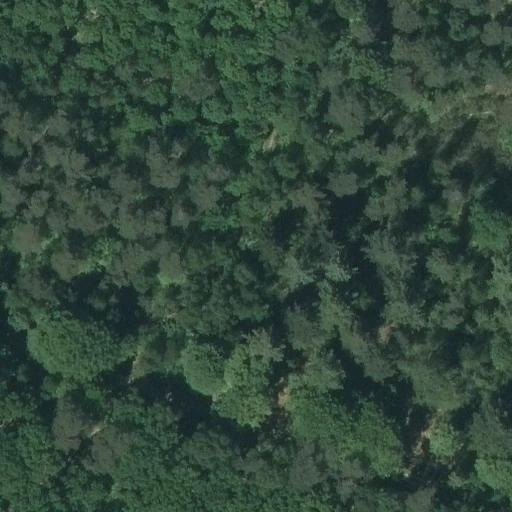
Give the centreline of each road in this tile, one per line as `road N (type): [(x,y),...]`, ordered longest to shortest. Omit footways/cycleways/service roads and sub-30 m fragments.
road 1 (track): [(0,334),(511,509)]
road 2 (track): [(175,393),(317,0)]
